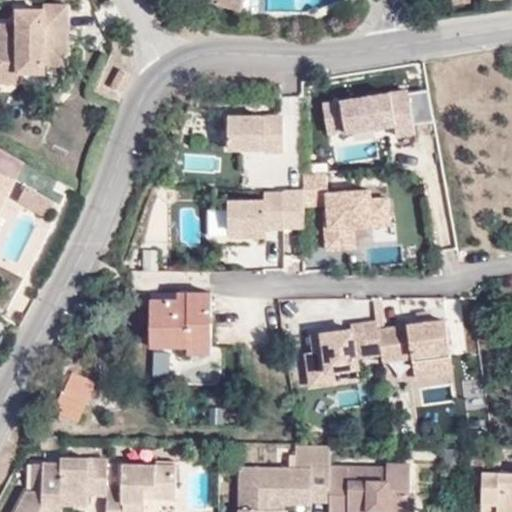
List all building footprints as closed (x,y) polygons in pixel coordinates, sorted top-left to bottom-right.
[(242,0),(209,0),(208,5),(238,15),(242,0)] [(0,70),(16,71),(16,62),(42,63),(43,53),(65,53),(66,5),(42,3),(41,9),(29,9),(28,20),(14,20),(14,23),(0,23),(0,70)] [(28,20),(29,9),(15,9),(14,20),(28,20)] [(43,53),(42,63),(65,63),(65,53),(43,53)] [(16,62),(16,71),(42,72),(42,63),(16,62)] [(107,84),(121,94),(131,78),(117,68),(107,84)] [(0,70),(0,79),(15,80),(16,71),(0,70)] [(325,133),(390,120),(394,135),(412,132),(411,123),(432,120),(425,90),(401,94),(403,90),(320,106),(325,133)] [(282,130),(227,131),(227,163),(263,163),(263,165),(282,165),(282,130)] [(368,190),(326,194),(324,169),(298,171),(301,202),(279,204),(283,242),(303,240),(302,220),(323,218),(325,248),(353,245),(351,225),(384,222),(382,199),(369,201),(368,190)] [(0,195),(10,175),(2,171),(0,175),(0,195)] [(51,201),(23,184),(14,198),(43,215),(51,201)] [(283,242),(279,204),(264,207),(264,215),(228,215),(228,250),(266,250),(266,242),(283,242)] [(226,234),(221,209),(205,212),(210,237),(226,234)] [(144,341),(182,343),(182,335),(204,336),(202,291),(143,289),(144,341)] [(449,363),(442,309),(376,319),(380,343),(381,349),(411,345),(414,368),(449,363)] [(319,323),(309,325),(311,341),(321,340),(325,362),(354,358),(358,357),(357,347),(380,343),(376,319),(375,310),(352,314),(353,318),(319,322),(319,323)] [(183,349),(204,350),(204,336),(182,335),(182,343),(183,349)] [(321,340),(311,341),(303,343),(308,376),(356,369),(354,358),(325,362),(321,340)] [(73,418),(91,384),(69,372),(51,406),(73,418)] [(56,451),(57,438),(26,438),(17,451),(56,451)] [(289,441),(290,465),(326,465),(326,442),(289,441)] [(481,460),(481,443),(466,443),(466,460),(481,460)] [(62,456),(62,462),(45,462),(45,487),(33,487),(25,489),(12,511),(61,511),(65,505),(70,492),(90,492),(108,493),(108,511),(148,511),(148,497),(149,484),(177,484),(177,463),(109,463),(109,457),(62,456)] [(340,478),(340,465),(326,465),(290,465),(236,464),(235,511),(272,511),(273,495),(327,494),(327,506),(326,511),(384,511),(385,504),(414,503),(414,490),(403,489),(402,457),(380,457),(380,465),(381,478),(340,478)] [(45,487),(45,462),(34,462),(33,487),(45,487)] [(381,478),(380,465),(340,465),(340,478),(381,478)] [(511,466),(479,467),(479,497),(495,497),(494,510),(511,510),(511,466)] [(148,497),(178,497),(177,484),(149,484),(148,497)] [(70,492),(65,505),(88,504),(90,492),(70,492)] [(273,495),(272,511),(285,511),(285,506),(327,506),(327,494),(273,495)] [(479,497),(479,510),(494,510),(495,497),(479,497)]
